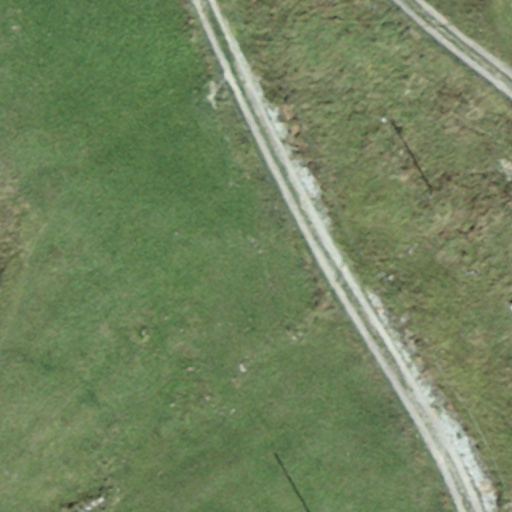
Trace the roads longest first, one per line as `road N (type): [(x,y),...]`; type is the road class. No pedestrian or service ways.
road 1 (track): [(462,511),(435,440),(245,121),(196,0)]
road 2 (track): [(398,0),(511,96)]
